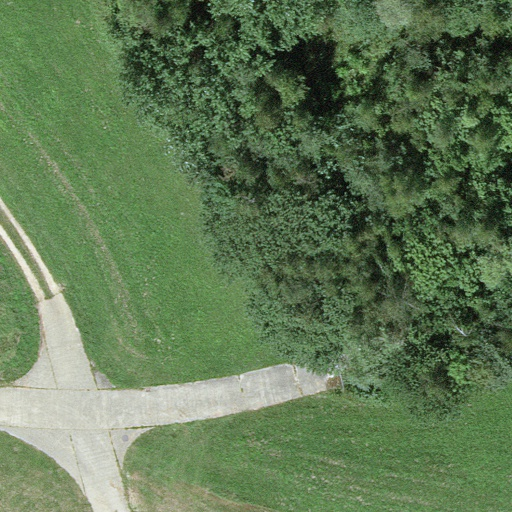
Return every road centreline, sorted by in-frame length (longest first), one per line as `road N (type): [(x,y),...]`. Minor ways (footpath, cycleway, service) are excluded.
road 1 (track): [(511,288),(338,359),(84,425)]
road 2 (track): [(0,226),(49,306),(84,425)]
